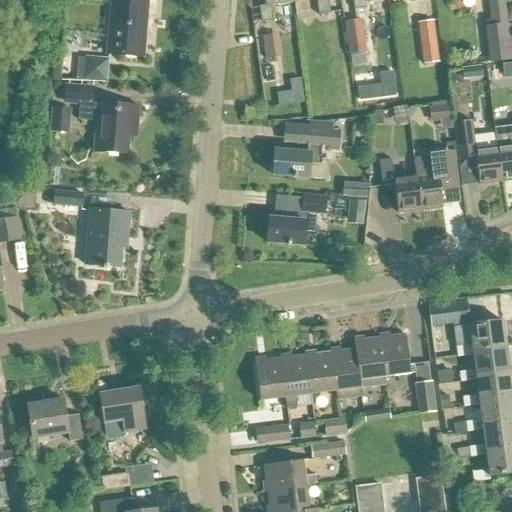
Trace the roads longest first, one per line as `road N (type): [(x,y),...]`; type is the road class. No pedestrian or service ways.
road 1 (residential): [(195,319),(412,280),(511,239)]
road 2 (residential): [(195,319),(221,0)]
road 3 (residential): [(0,349),(195,319)]
road 4 (residential): [(216,511),(195,319)]
